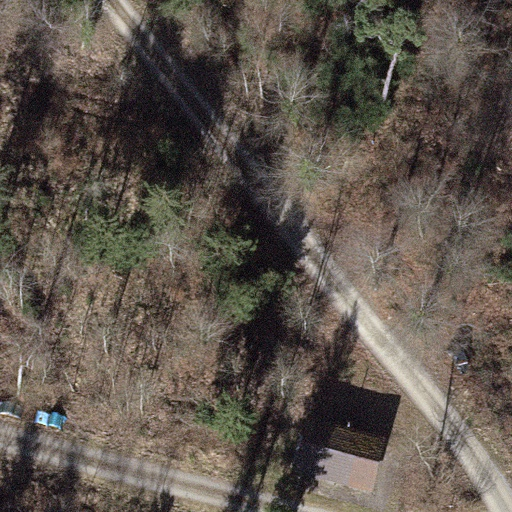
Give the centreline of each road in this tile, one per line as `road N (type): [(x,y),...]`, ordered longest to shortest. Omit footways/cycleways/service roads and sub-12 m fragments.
road 1 (track): [(506,511),(462,433),(108,0)]
road 2 (track): [(0,437),(271,511)]
